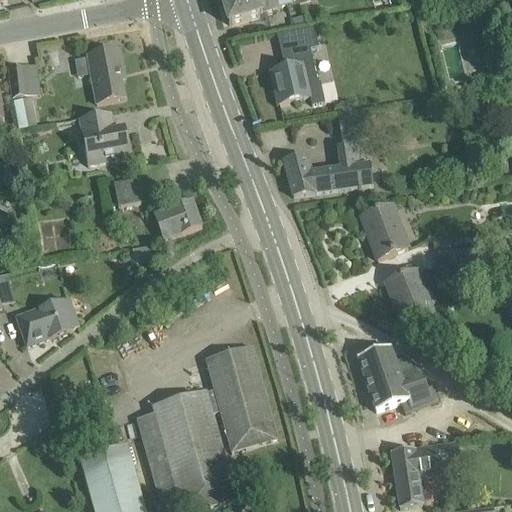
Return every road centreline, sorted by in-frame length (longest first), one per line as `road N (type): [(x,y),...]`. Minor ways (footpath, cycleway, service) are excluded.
road 1 (unclassified): [(266,221),(175,267),(0,410)]
road 2 (secondary): [(349,511),(300,316),(266,221)]
road 3 (track): [(511,424),(383,337),(336,315),(300,316)]
road 4 (secondary): [(266,221),(186,2)]
road 5 (unclassified): [(0,35),(186,2)]
